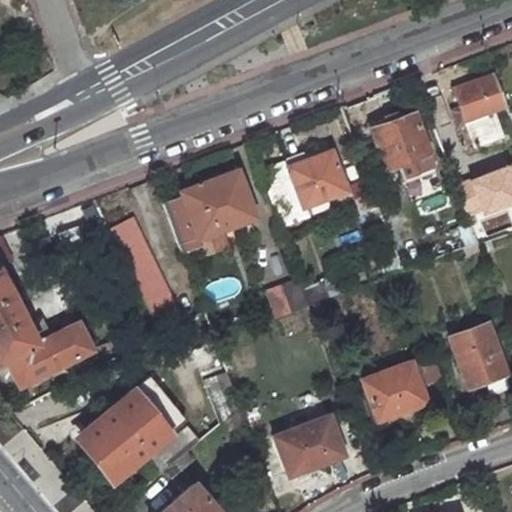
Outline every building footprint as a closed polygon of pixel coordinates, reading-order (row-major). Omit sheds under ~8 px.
[(0,9),(0,44),(15,19),(0,9)] [(452,107),(457,122),(467,118),(476,142),(501,133),(493,110),(505,105),(492,71),(455,85),(462,104),(452,107)] [(385,170),(430,153),(415,113),(411,103),(402,106),(404,112),(383,120),(384,124),(370,130),(385,170)] [(307,162),(287,170),(275,174),(268,188),(283,228),(306,219),(301,205),(344,189),(327,142),(318,145),(320,150),(304,156),(307,162)] [(287,170),(307,162),(304,156),(304,154),(284,162),(287,170)] [(196,235),(251,215),(234,169),(179,189),(181,195),(163,201),(180,247),(198,240),(196,235)] [(499,215),(471,226),(478,246),(507,236),(499,215)] [(183,324),(133,217),(110,228),(160,336),(183,324)] [(0,358),(5,356),(75,323),(72,318),(48,329),(38,312),(23,320),(16,305),(22,301),(2,262),(0,263),(0,358)] [(270,320),(309,306),(301,284),(262,298),(270,320)] [(448,336),(467,386),(469,385),(472,393),(486,388),(483,380),(505,372),(487,322),(448,336)] [(91,358),(75,323),(5,356),(22,392),(91,358)] [(411,360),(361,378),(376,418),(425,400),(411,360)] [(204,380),(220,423),(228,416),(240,406),(227,371),(204,380)] [(489,398),(511,390),(508,380),(505,372),(483,380),(486,388),(489,398)] [(147,374),(77,432),(115,476),(184,419),(147,374)] [(250,430),(240,406),(228,416),(238,439),(250,430)] [(328,414),(273,434),(287,472),(342,452),(328,414)] [(188,424),(145,459),(158,475),(174,461),(186,451),(201,439),(188,424)] [(181,469),(193,459),(186,451),(174,461),(181,469)] [(220,511),(194,480),(154,511),(220,511)]
